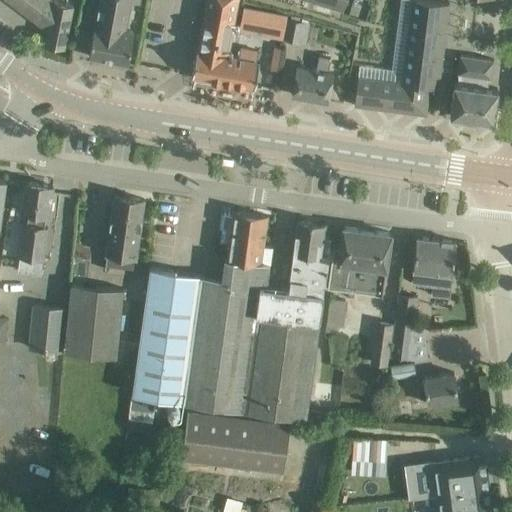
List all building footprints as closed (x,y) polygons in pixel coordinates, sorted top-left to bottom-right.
[(7,0),(22,11),(30,0),(7,0)] [(52,0),(30,0),(22,11),(47,29),(44,44),(63,48),(71,5),(55,2),(52,0)] [(139,4),(139,0),(99,0),(89,56),(128,63),(134,31),(125,29),(130,2),(139,4)] [(206,0),(192,75),(255,87),(260,62),(235,57),(236,55),(228,53),(238,0),(206,0)] [(310,0),(343,10),(346,0),(310,0)] [(413,0),(410,28),(447,33),(450,4),(420,0),(413,0)] [(288,19),(284,40),(306,44),(310,23),(288,19)] [(447,33),(410,28),(406,56),(443,61),(447,33)] [(451,113),(450,115),(459,116),(459,122),(484,126),(485,120),(492,121),(494,121),(494,120),(498,88),(484,86),(485,77),(492,78),(495,60),(460,55),(458,72),(459,73),(457,83),(455,83),(451,113)] [(297,67),(292,94),(328,101),(333,73),(328,72),(331,58),(319,56),(317,70),(297,67)] [(443,61),(406,56),(402,83),(433,88),(439,88),(443,61)] [(392,110),(395,82),(360,77),(356,105),(392,110)] [(433,88),(402,83),(395,82),(392,110),(427,115),(429,115),(433,88)] [(19,255),(20,255),(17,270),(41,274),(48,225),(44,225),(46,213),(49,214),(53,185),(25,181),(21,211),(28,211),(26,223),(24,222),(19,255)] [(130,291),(135,258),(144,199),(115,194),(106,254),(107,254),(102,286),(71,282),(64,350),(117,356),(124,290),(130,291)] [(233,212),(224,211),(221,213),(219,227),(222,230),(220,242),(229,243),(227,257),(225,257),(223,277),(150,267),(132,393),(246,408),(262,284),(267,285),(273,247),(263,246),(267,216),(233,211),(233,212)] [(262,284),(246,408),(306,417),(319,322),(323,295),(331,238),(323,237),(325,224),(298,220),(289,288),(267,285),(262,284)] [(382,295),(386,268),(391,233),(343,226),(340,247),(333,246),(327,288),(382,295)] [(414,270),(413,283),(432,286),(432,291),(432,294),(435,294),(449,296),(452,274),(456,242),(418,237),(414,270)] [(398,295),(394,324),(413,326),(416,297),(398,295)] [(324,321),(340,326),(348,301),(332,296),(324,321)] [(32,304),(27,348),(61,351),(66,308),(32,304)] [(375,321),(370,362),(387,364),(393,323),(375,321)] [(417,359),(421,358),(426,358),(424,329),(395,325),(391,356),(417,359)] [(414,361),(389,365),(391,378),(416,375),(414,361)] [(455,372),(424,376),(428,403),(459,399),(455,372)] [(404,396),(403,384),(389,386),(390,398),(404,396)] [(131,395),(129,409),(153,412),(155,398),(131,395)] [(181,458),(249,467),(283,471),(290,422),(188,408),(181,458)] [(385,459),(386,439),(355,437),(354,457),(385,459)] [(438,495),(488,488),(484,455),(433,462),(438,495)] [(153,511),(157,511),(160,490),(128,487),(125,509),(153,511)] [(491,511),(488,488),(438,495),(440,511),(491,511)] [(227,496),(223,509),(232,511),(238,511),(242,500),(227,496)] [(313,503),(310,511),(330,511),(332,508),(313,503)]
